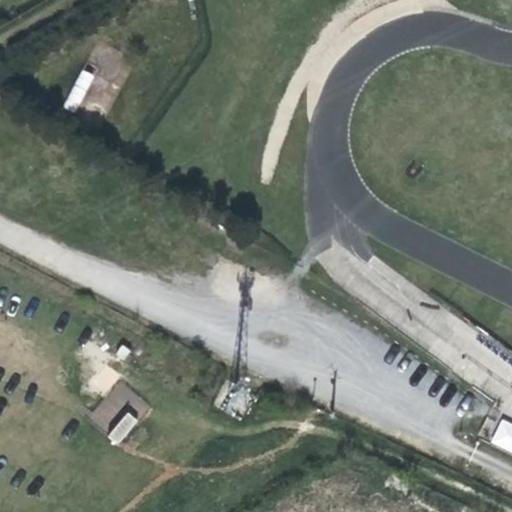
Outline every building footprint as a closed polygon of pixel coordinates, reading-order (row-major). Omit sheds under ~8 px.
[(80,69),(63,107),(76,113),(93,75),(80,69)] [(92,383),(104,393),(119,377),(108,366),(92,383)] [(127,411),(138,420),(151,407),(120,380),(88,417),(107,434),(127,411)] [(117,445),(137,421),(128,414),(108,437),(117,445)] [(511,422),(498,417),(487,443),(511,452),(511,422)]
